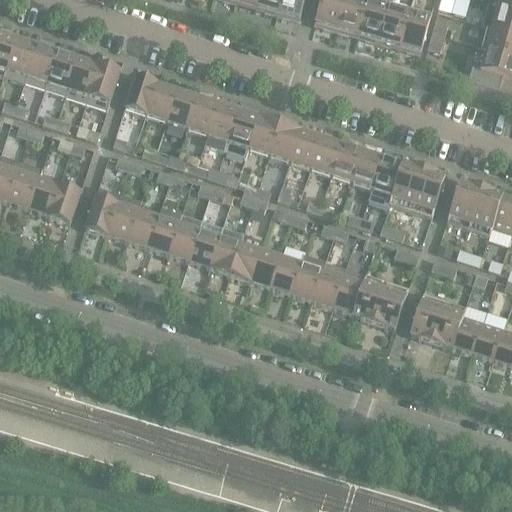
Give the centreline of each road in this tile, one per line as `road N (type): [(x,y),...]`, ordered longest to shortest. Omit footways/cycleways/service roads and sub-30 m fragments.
road 1 (tertiary): [(511,457),(0,291)]
road 2 (residential): [(511,148),(53,0)]
